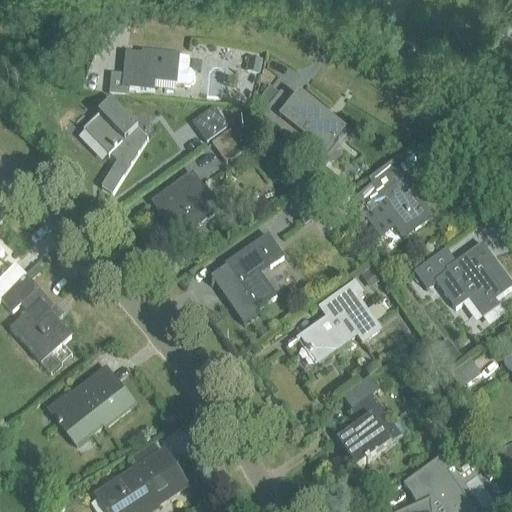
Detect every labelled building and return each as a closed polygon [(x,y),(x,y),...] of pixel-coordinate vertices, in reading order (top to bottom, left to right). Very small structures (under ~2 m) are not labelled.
[(188,73),(189,62),(149,57),(149,61),(126,58),(123,80),(115,79),(113,97),(130,99),(131,93),(156,96),(157,86),(177,88),(178,87),(189,89),(193,85),(194,78),(190,73),(188,73)] [(262,63),(249,61),(246,75),(259,77),(262,63)] [(275,128),(293,106),(280,96),(263,118),(275,128)] [(299,98),(293,106),(275,128),(276,129),(280,124),(313,150),(326,161),(346,136),(299,98)] [(112,198),(146,144),(147,144),(148,144),(137,132),(112,107),(83,135),(109,161),(109,160),(116,167),(101,191),(112,198)] [(228,132),(213,111),(192,127),(206,147),(228,132)] [(211,150),(224,169),(246,154),(232,135),(211,150)] [(194,234),(217,216),(191,182),(152,210),(179,246),(194,234)] [(377,187),(359,201),(367,212),(363,216),(383,241),(397,230),(406,241),(430,222),(402,187),(386,199),(377,187)] [(325,216),(310,195),(290,210),(304,230),(325,216)] [(210,281),(244,330),(261,318),(258,314),(276,301),(261,278),(284,262),(268,239),(225,269),(226,270),(210,281)] [(456,267),(449,258),(427,274),(410,287),(419,299),(436,286),(455,313),(469,303),(482,322),(499,310),(497,306),(511,296),(486,261),(473,270),(466,260),(456,267)] [(0,307),(3,304),(26,282),(27,281),(17,270),(12,275),(0,286),(0,307)] [(379,286),(369,272),(361,277),(371,291),(379,286)] [(52,305),(31,284),(29,286),(26,282),(3,304),(16,317),(23,310),(30,316),(11,334),(17,340),(44,368),(74,338),(52,316),(57,310),(52,305)] [(300,341),(301,342),(308,352),(307,353),(310,357),(311,357),(319,367),(357,340),(363,347),(380,334),(357,302),(362,297),(355,287),(324,308),(331,319),(300,341)] [(455,354),(443,363),(451,373),(463,364),(455,354)] [(452,381),(462,395),(482,380),(472,366),(452,381)] [(103,432),(105,435),(136,409),(107,373),(74,400),(72,397),(49,415),(74,445),(88,434),(93,441),(103,432)] [(410,438),(400,423),(393,427),(374,400),(380,396),(370,382),(344,400),(364,428),(338,446),(358,475),(404,443),(410,438)] [(511,470),(511,453),(494,462),(501,476),(511,470)] [(99,501),(106,511),(158,511),(182,497),(165,473),(173,467),(164,455),(99,501)] [(472,511),(470,508),(471,508),(466,501),(466,502),(461,495),(462,495),(457,488),(456,489),(452,482),(448,476),(449,476),(448,475),(452,473),(452,474),(454,472),(444,458),(403,488),(405,491),(411,486),(418,495),(412,500),(413,502),(417,510),(416,510),(416,511),(414,511),(472,511)]
